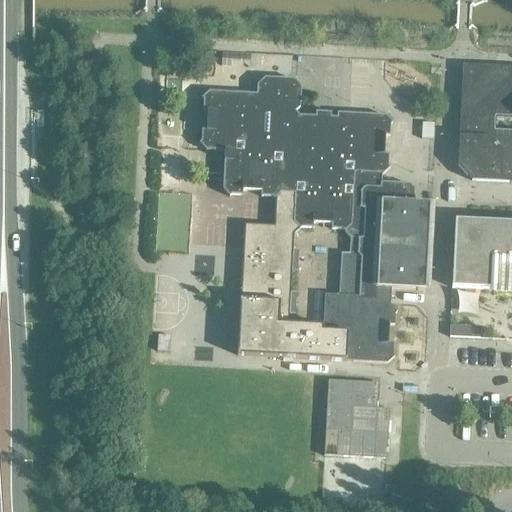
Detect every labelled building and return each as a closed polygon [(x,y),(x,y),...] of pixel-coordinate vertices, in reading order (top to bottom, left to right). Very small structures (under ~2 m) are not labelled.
[(230,68),(231,53),(222,53),(221,68),(230,68)] [(377,75),(377,61),(368,61),(367,75),(377,75)] [(511,75),(506,68),(462,66),(457,166),(471,182),(511,183),(511,75)] [(426,292),(430,205),(423,204),(421,204),(413,204),(414,191),(409,185),(381,184),(381,175),(382,175),(390,169),(388,167),(389,155),(384,155),(385,137),(390,137),(390,126),(392,124),(385,117),(346,115),(346,125),(337,124),(338,119),(331,119),(331,114),(315,113),(315,118),(299,117),(295,113),(300,108),(301,88),(294,81),(264,79),(256,86),(256,95),(208,93),(201,100),(203,101),(202,113),(207,113),(206,131),(201,131),(200,143),(199,144),(205,152),(224,153),(222,191),(229,198),(230,196),(242,197),(242,192),(260,193),(260,198),(272,198),(275,201),(273,227),(244,226),(237,357),(387,365),(394,358),(392,357),(393,345),(388,344),(389,327),(394,327),(395,315),(397,314),(390,306),(391,290),(416,291),(416,292),(418,292),(418,291),(426,292)] [(511,224),(454,222),(451,289),(496,291),(497,268),(511,269),(511,224)] [(480,340),(480,328),(450,326),(449,338),(480,340)] [(386,461),(389,410),(377,410),(378,385),(328,382),(324,457),(386,461)]
